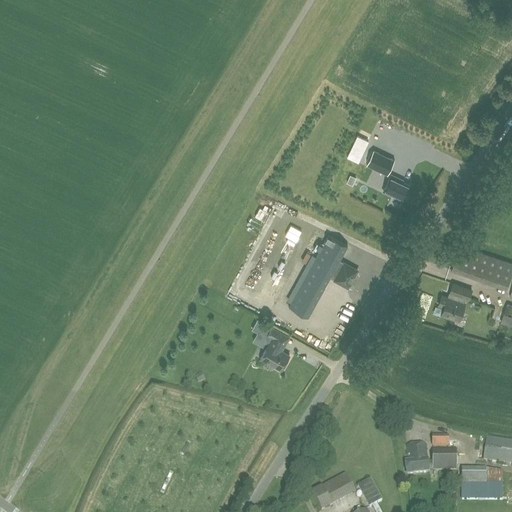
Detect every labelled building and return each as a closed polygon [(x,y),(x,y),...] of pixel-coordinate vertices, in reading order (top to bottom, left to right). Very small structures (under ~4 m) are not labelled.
[(346,157),(358,162),(368,141),(357,135),(356,135),(346,157)] [(394,152),(398,144),(392,141),(388,149),(394,152)] [(394,159),(373,150),(366,165),(387,174),(394,159)] [(350,174),(346,182),(352,185),(355,178),(355,177),(350,174)] [(399,181),(399,179),(391,175),(383,192),(391,195),(392,194),(403,199),(409,186),(399,181)] [(253,215),(265,220),(271,206),(259,201),(253,215)] [(340,260),(347,246),(328,235),(289,307),(308,318),(330,278),(348,288),(358,270),(340,260)] [(511,272),(511,262),(459,245),(450,271),(506,290),(511,272)] [(472,290),(453,284),(450,293),(451,293),(449,298),(442,296),(439,305),(444,307),(442,315),(460,321),(466,302),(464,302),(466,297),(469,298),(472,290)] [(498,321),(511,324),(511,304),(503,302),(498,321)] [(260,345),(266,349),(260,359),(281,371),(289,356),(282,352),(290,336),(271,326),(271,327),(264,323),(264,322),(257,318),(251,329),(258,333),(259,331),(266,335),(260,345)] [(489,326),(488,332),(494,333),(492,341),(505,345),(509,332),(489,326)] [(195,377),(198,383),(204,380),(200,372),(197,374),(198,376),(195,377)] [(432,446),(448,446),(448,436),(432,436),(432,446)] [(511,441),(486,438),(483,461),(511,465),(511,441)] [(428,471),(430,470),(456,470),(456,449),(432,449),(432,463),(428,463),(426,445),(406,447),(408,462),(405,463),(407,474),(428,472),(428,471)] [(461,500),(502,500),(502,471),(485,468),(485,469),(461,469),(461,500)] [(322,487),(311,493),(321,511),(322,511),(332,507),(332,506),(356,494),(345,474),(322,487)] [(381,511),(377,504),(382,501),(370,479),(358,486),(369,508),(372,506),(374,511),(381,511)] [(404,511),(413,509),(411,503),(403,505),(404,511)]
